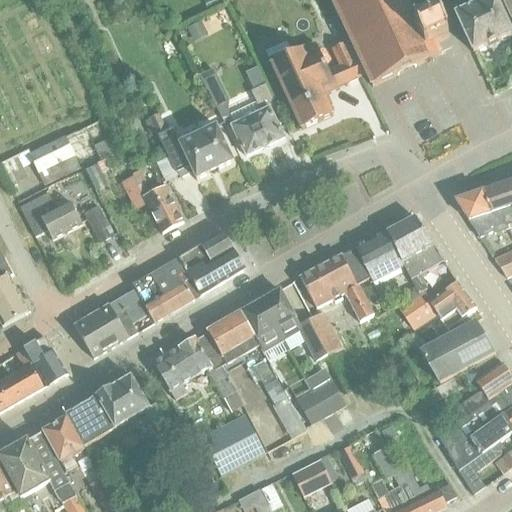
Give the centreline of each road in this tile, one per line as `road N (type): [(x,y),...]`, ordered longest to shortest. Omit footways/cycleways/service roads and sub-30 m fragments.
road 1 (unclassified): [(0,437),(429,193)]
road 2 (unclassified): [(429,193),(403,159),(373,153),(217,218),(57,309)]
road 3 (tertiary): [(511,318),(429,193)]
road 4 (unclassified): [(57,309),(0,198)]
